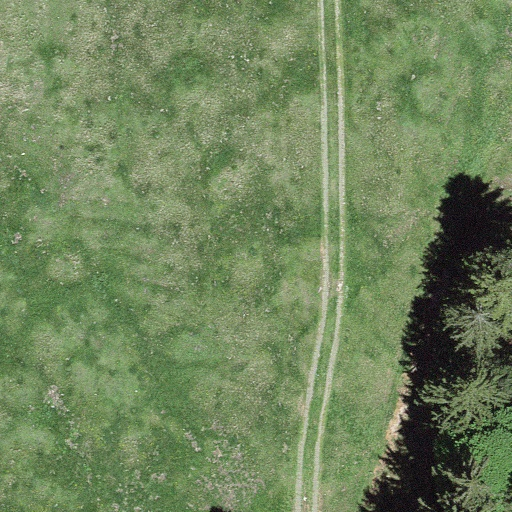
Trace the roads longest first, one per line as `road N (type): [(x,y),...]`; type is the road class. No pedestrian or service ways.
road 1 (track): [(307,511),(334,151),(330,0)]
road 2 (track): [(381,511),(425,368),(464,289),(511,240)]
